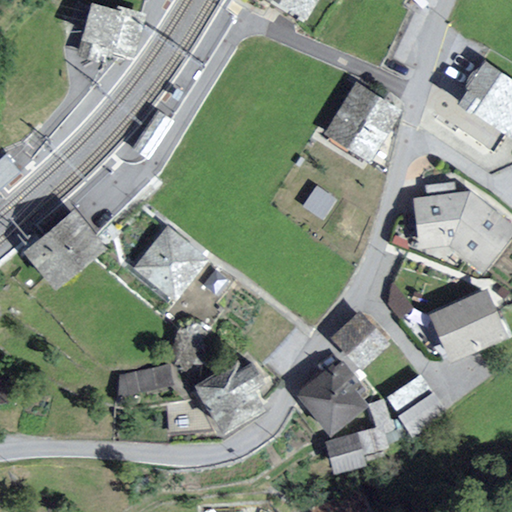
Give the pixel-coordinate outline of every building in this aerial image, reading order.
[(305,0),(261,0),(296,19),(305,0)] [(133,18),(83,7),(75,45),(125,56),(133,18)] [(511,122),(511,89),(480,69),(455,109),(502,139),(511,122)] [(390,113),(350,89),(321,137),(362,161),(390,113)] [(158,112),(134,149),(146,157),(171,120),(158,112)] [(0,184),(22,163),(7,147),(0,152),(0,184)] [(318,179),(305,199),(326,213),(339,192),(318,179)] [(458,195),(409,201),(416,252),(444,248),(473,270),(504,229),(458,195)] [(102,245),(77,215),(31,254),(56,284),(102,245)] [(194,260),(162,233),(131,270),(164,297),(194,260)] [(494,336),(477,295),(426,316),(443,357),(494,336)] [(376,344),(353,320),(329,342),(352,367),(376,344)] [(234,356),(182,387),(207,429),(246,406),(237,391),(250,383),(234,356)] [(156,368),(125,374),(129,393),(160,386),(156,368)] [(356,407),(328,369),(292,396),(320,434),(356,407)] [(426,399),(414,381),(383,400),(395,418),(426,399)] [(375,426),(353,430),(358,451),(379,447),(375,426)] [(353,464),(346,439),(319,447),(326,471),(353,464)] [(363,511),(355,494),(314,511),(363,511)]
